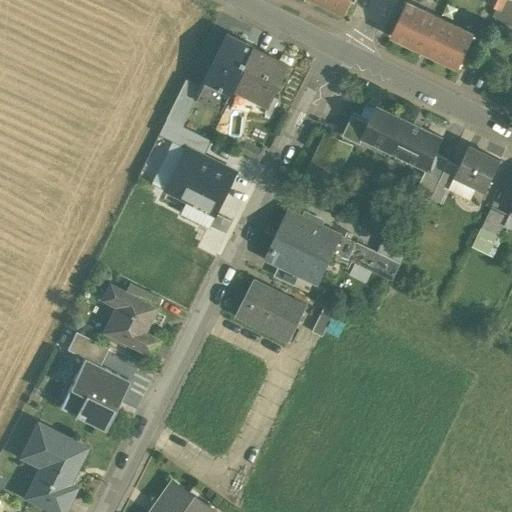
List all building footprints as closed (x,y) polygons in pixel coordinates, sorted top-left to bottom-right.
[(349,0),(318,0),(344,12),(349,0)] [(488,0),(488,3),(497,8),(500,9),(504,0),(488,0)] [(511,1),(508,0),(504,0),(500,9),(497,8),(493,15),(511,24),(511,1)] [(473,33),(407,2),(391,35),(458,66),(473,33)] [(289,64),(227,32),(200,86),(194,98),(196,98),(222,112),(235,87),(270,103),(289,64)] [(186,79),(167,117),(182,124),(196,98),(194,98),(200,86),(186,79)] [(376,104),(368,101),(360,118),(368,122),(376,104)] [(368,122),(361,138),(371,143),(426,169),(427,170),(435,153),(443,136),(376,104),(368,122)] [(360,118),(352,114),(342,134),(367,146),(368,146),(369,147),(371,143),(360,138),(361,138),(368,122),(360,118)] [(182,124),(167,117),(159,133),(184,146),(185,144),(204,153),(211,139),(182,124)] [(350,145),(327,134),(305,180),(327,191),(350,145)] [(204,153),(185,144),(184,146),(164,188),(190,201),(216,213),(230,185),(225,183),(233,167),(204,153)] [(499,158),(469,144),(459,165),(454,175),(456,175),(484,189),(499,158)] [(435,153),(427,170),(426,169),(417,190),(431,197),(449,160),(435,153)] [(449,160),(431,197),(443,203),(456,175),(454,175),(459,165),(449,160)] [(216,213),(190,201),(184,213),(210,226),(216,213)] [(509,216),(491,208),(482,230),(500,238),(509,216)] [(340,233),(290,209),(266,259),(316,283),(332,249),(340,233)] [(390,257),(340,233),(332,249),(382,273),(390,257)] [(306,305),(254,279),(236,315),(289,341),(306,305)] [(159,296),(129,281),(124,292),(154,307),(159,296)] [(123,291),(109,284),(102,299),(116,306),(123,291)] [(124,292),(123,291),(116,306),(103,331),(149,354),(157,339),(140,330),(144,321),(146,322),(154,307),(124,292)] [(325,305),(312,330),(323,335),(335,310),(325,305)] [(107,347),(75,331),(66,349),(83,357),(99,365),(107,347)] [(99,365),(83,357),(59,407),(103,429),(128,379),(99,365)] [(84,445),(35,422),(19,456),(38,466),(23,496),(56,511),(59,511),(73,486),(66,483),(84,445)] [(189,492),(172,480),(149,511),(213,511),(215,510),(206,504),(189,492)] [(211,498),(193,486),(189,492),(206,504),(211,498)]
